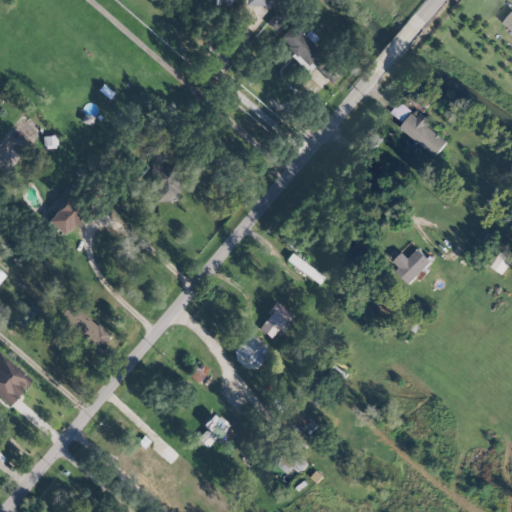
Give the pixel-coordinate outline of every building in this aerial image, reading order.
[(511,31),(511,10),(502,22),(511,31)] [(317,38),(309,29),(302,35),(293,25),(277,39),(306,70),(322,54),(312,43),(317,38)] [(391,112),(402,121),(411,110),(400,101),(391,112)] [(414,110),(400,127),(435,156),(447,142),(427,125),(429,122),(414,110)] [(153,201),(178,201),(178,165),(164,165),(165,146),(150,146),(149,190),(153,190),(153,201)] [(62,235),(82,214),(65,198),(45,220),(62,235)] [(408,258),(402,252),(390,263),(409,283),(432,262),(418,248),(408,258)] [(511,258),(501,251),(490,266),(502,274),(511,258)] [(285,260),(317,283),(322,277),(290,253),(285,260)] [(257,329),(274,339),(291,313),(274,302),(257,329)] [(109,333),(70,304),(56,322),(96,352),(109,333)] [(233,353),(258,366),(268,345),(244,333),(233,353)] [(0,398),(7,405),(30,380),(0,352),(0,398)] [(196,383),(208,369),(197,360),(185,373),(196,383)] [(308,426),(307,425),(311,419),(295,408),(289,417),(306,429),(308,426)] [(201,425),(205,428),(196,438),(206,448),(215,438),(221,444),(232,432),(212,413),(201,425)] [(293,467),(300,473),(309,463),(278,436),(270,445),(283,457),(276,464),(287,474),(293,467)]
